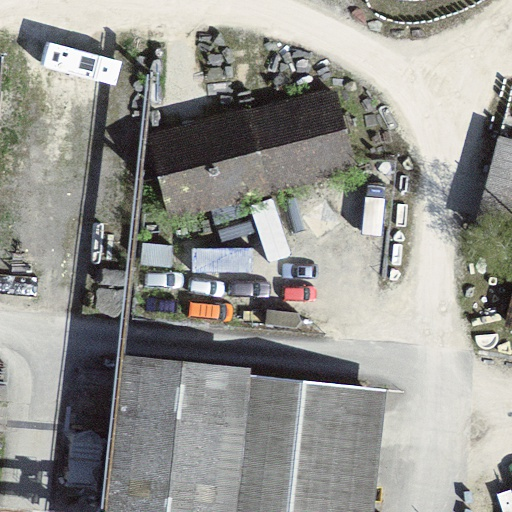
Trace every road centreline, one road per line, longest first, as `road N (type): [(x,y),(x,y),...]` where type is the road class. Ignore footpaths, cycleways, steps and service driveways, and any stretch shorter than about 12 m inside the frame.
road 1 (track): [(0,320),(78,336),(432,360)]
road 2 (track): [(220,0),(452,75)]
